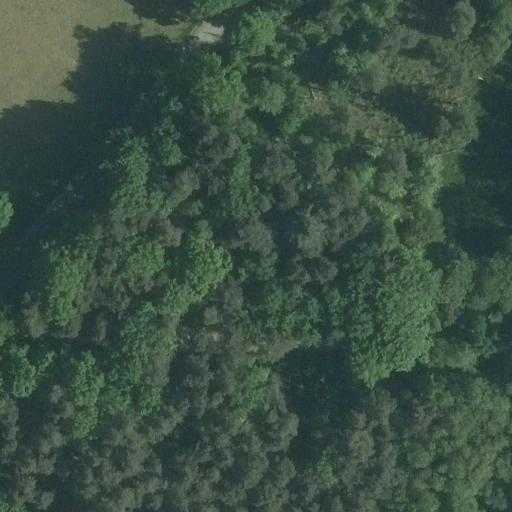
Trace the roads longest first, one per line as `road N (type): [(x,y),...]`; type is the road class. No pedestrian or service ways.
road 1 (unclassified): [(511,354),(0,329)]
road 2 (unclassified): [(0,280),(239,0)]
